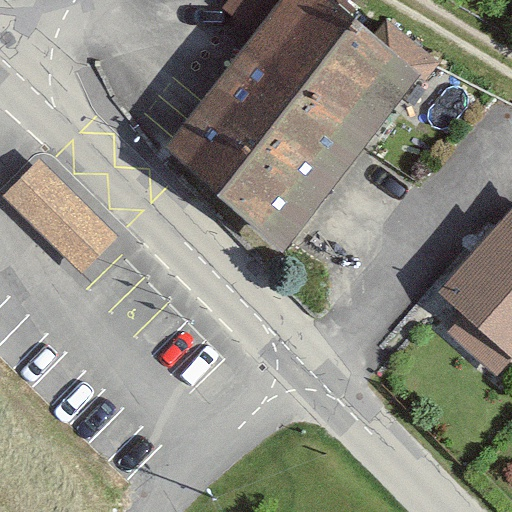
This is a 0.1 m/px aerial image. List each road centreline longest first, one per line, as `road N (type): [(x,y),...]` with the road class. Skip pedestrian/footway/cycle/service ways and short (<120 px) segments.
road 1 (tertiary): [(0,53),(297,365)]
road 2 (tertiary): [(297,365),(441,511)]
road 3 (residential): [(297,365),(155,511)]
